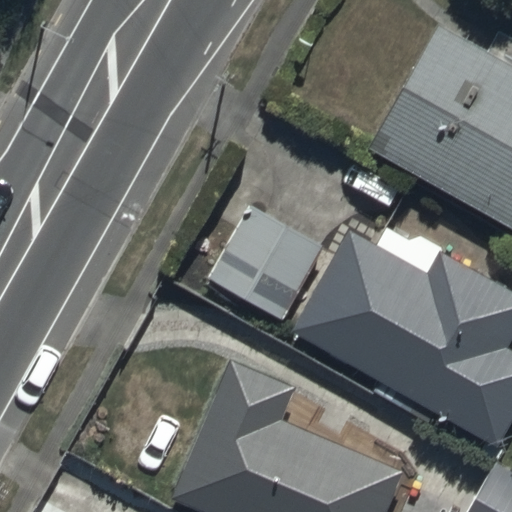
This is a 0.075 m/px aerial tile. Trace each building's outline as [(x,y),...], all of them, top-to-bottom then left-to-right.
[(511,55),(440,15),(372,137),(511,215),(511,55)] [(326,238),(253,197),(217,260),(290,302),(326,238)] [(379,235),(349,219),(292,331),(504,439),(511,422),(511,337),(511,336),(511,278),(443,244),(446,238),(416,223),(412,230),(388,218),(379,235)] [(233,351),(175,493),(222,511),(387,511),(416,442),(362,420),(354,440),(306,420),(320,386),(233,351)] [(511,511),(511,458),(499,451),(464,511),(511,511)]
